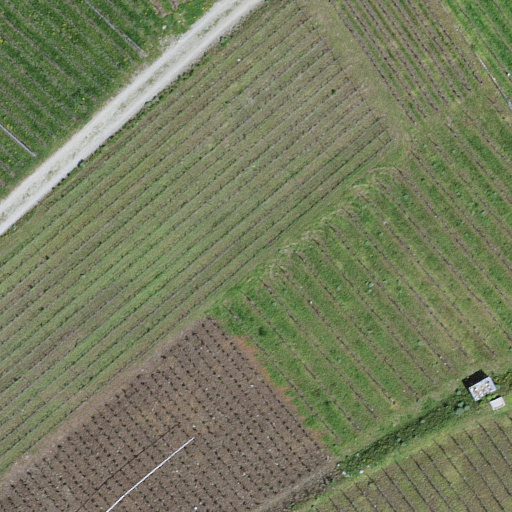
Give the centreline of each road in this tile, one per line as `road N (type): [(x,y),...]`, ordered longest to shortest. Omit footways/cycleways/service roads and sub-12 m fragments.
road 1 (track): [(248,0),(134,92),(0,218)]
road 2 (track): [(288,511),(511,389)]
